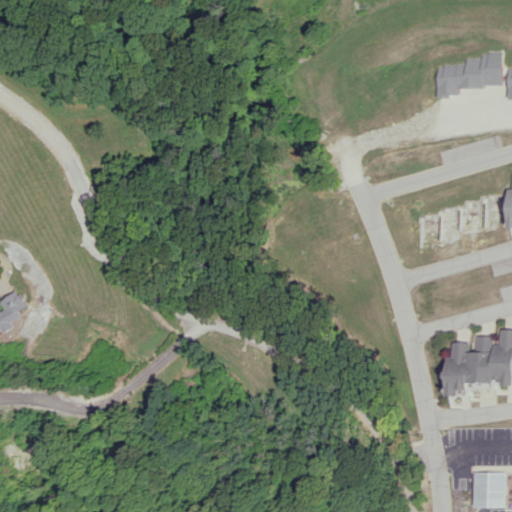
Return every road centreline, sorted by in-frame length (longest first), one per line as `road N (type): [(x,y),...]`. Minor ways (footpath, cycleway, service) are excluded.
road 1 (residential): [(511,3),(396,7),(361,24),(337,57),(330,93),(416,330),(435,419),(442,511)]
road 2 (residential): [(416,511),(394,452),(344,393),(262,341),(192,319),(175,344),(103,405),(53,413),(0,398)]
road 3 (residential): [(368,190),(511,152),(345,139)]
road 4 (residential): [(192,319),(146,297),(101,240),(49,135),(0,91)]
road 5 (residential): [(401,281),(511,247),(416,330)]
